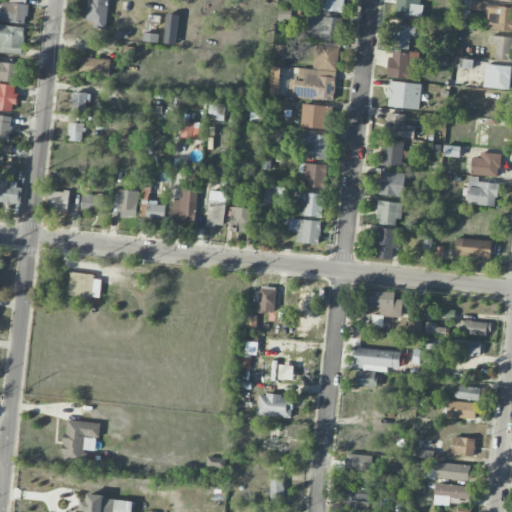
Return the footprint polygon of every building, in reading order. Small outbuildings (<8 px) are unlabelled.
[(107,0),(88,0),(88,25),(107,26),(107,0)] [(343,11),(343,0),(320,0),(320,11),(343,11)] [(396,0),(396,19),(413,20),(414,16),(421,16),(421,0),(396,0)] [(488,29),(511,30),(511,5),(461,1),(461,9),(489,11),(488,29)] [(278,21),(289,22),(291,9),(280,8),(278,21)] [(343,19),(330,17),(331,13),(310,10),(306,37),(339,42),(343,19)] [(165,44),(177,44),(178,15),(166,14),(165,44)] [(0,52),(21,55),(25,28),(0,24),(0,52)] [(415,26),(392,25),(391,49),(409,49),(410,35),(415,36),(415,26)] [(159,34),(144,33),(143,41),(158,43),(159,34)] [(511,46),(511,36),(490,36),(490,44),(496,44),(495,59),(511,60),(511,46)] [(338,70),(338,47),(315,46),(314,69),(338,70)] [(416,80),(418,54),(390,51),(387,77),(416,80)] [(111,75),(112,59),(81,58),(81,73),(111,75)] [(0,62),(0,80),(15,83),(18,66),(0,62)] [(510,89),(511,66),(485,65),(484,88),(510,89)] [(279,85),(281,67),(273,66),(270,84),(279,85)] [(334,99),(336,71),(299,69),(299,80),(289,79),(288,98),(334,99)] [(387,107),(419,110),(422,84),(389,81),(387,107)] [(0,110),(14,112),(16,95),(14,94),(15,86),(0,83),(0,110)] [(72,110),(87,110),(86,92),(72,93),(72,110)] [(225,105),(209,105),(209,115),(216,115),(216,120),(225,121),(225,105)] [(330,129),(331,106),(302,105),(301,128),(330,129)] [(405,114),(387,114),(387,137),(414,138),(414,126),(405,126),(405,114)] [(12,118),(0,117),(0,140),(10,141),(12,118)] [(181,139),(204,140),(205,123),(182,122),(181,139)] [(67,141),(83,141),(83,124),(68,123),(67,141)] [(328,159),(328,135),(308,135),(308,158),(328,159)] [(381,165),(401,167),(404,142),(383,140),(381,165)] [(471,175),(499,176),(500,153),(480,153),(480,157),(472,157),(471,175)] [(301,187),(325,188),(326,165),(302,164),(301,187)] [(405,174),(380,171),(378,195),(403,197),(405,174)] [(468,205),(497,206),(498,183),(478,182),(478,177),(469,176),(468,205)] [(8,178),(0,177),(0,203),(21,204),(22,188),(7,187),(8,178)] [(284,187),(263,187),(263,204),(284,205),(284,187)] [(195,224),(197,189),(181,189),(181,198),(173,198),(172,223),(195,224)] [(48,208),(68,210),(70,192),(50,190),(48,208)] [(137,218),(139,191),(119,190),(117,217),(137,218)] [(323,194),(300,193),(299,216),(322,217),(323,194)] [(108,195),(82,194),(82,213),(107,214),(108,195)] [(165,221),(165,206),(157,205),(157,201),(147,201),(146,220),(165,221)] [(225,201),(208,201),(207,226),(224,226),(225,201)] [(399,226),(401,203),(379,201),(376,224),(399,226)] [(255,209),(231,208),(230,231),(254,232),(255,209)] [(320,244),(321,221),(288,219),(287,231),(296,232),(296,243),(320,244)] [(402,230),(377,227),(373,257),(392,259),(393,248),(400,249),(402,230)] [(491,257),(492,240),(455,239),(455,256),(491,257)] [(71,273),(69,295),(99,299),(102,276),(71,273)] [(253,302),(258,302),(258,312),(275,313),(276,288),(254,288),(253,302)] [(402,317),(403,300),(395,300),(395,292),(368,291),(367,307),(381,307),(380,316),(402,317)] [(457,334),(490,335),(490,322),(458,321),(457,334)] [(446,336),(446,328),(436,328),(436,323),(426,323),(426,335),(446,336)] [(452,355),(480,357),(481,341),(452,340),(452,355)] [(387,368),(400,369),(400,351),(354,349),(353,364),(363,364),(363,371),(387,372),(387,368)] [(293,380),(293,366),(279,365),(279,379),(293,380)] [(376,372),(356,371),(355,387),(375,388),(376,372)] [(481,389),(457,385),(455,398),(479,402),(481,389)] [(292,418),(293,396),(258,395),(257,416),(292,418)] [(446,416),(475,419),(477,404),(447,401),(446,416)] [(100,423),(65,421),(63,463),(83,464),(84,450),(95,450),(96,438),(99,438),(100,423)] [(451,455),(474,457),(475,438),(452,437),(451,455)] [(433,459),(433,451),(416,449),(415,458),(433,459)] [(206,466),(225,468),(226,459),(207,457),(206,466)] [(470,466),(436,462),(435,477),(468,481),(470,466)] [(403,490),(406,480),(396,477),(393,487),(403,490)] [(285,479),(270,479),(270,488),(266,488),(266,498),(284,499),(285,479)] [(435,504),(460,505),(460,499),(471,500),(471,486),(436,485),(435,504)] [(344,511),(369,511),(370,489),(345,488),(344,511)] [(131,511),(132,499),(87,497),(87,502),(81,501),(80,511),(84,511),(131,511)]
